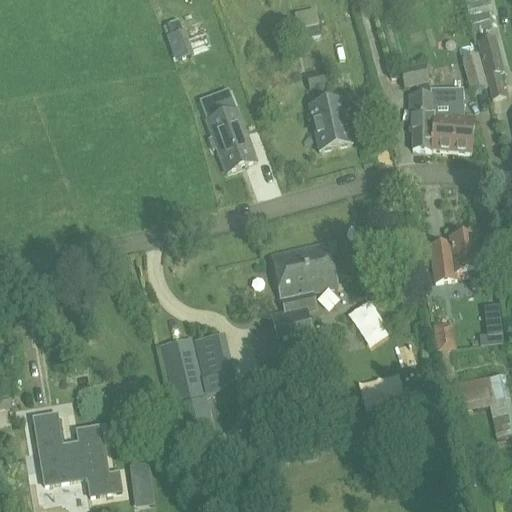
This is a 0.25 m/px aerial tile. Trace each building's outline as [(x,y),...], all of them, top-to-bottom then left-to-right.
[(488,0),(464,0),(473,33),(493,29),(490,16),(493,15),(488,0)] [(163,28),(167,38),(183,33),(179,22),(163,28)] [(297,33),(300,43),(321,38),(319,28),(297,33)] [(183,33),(167,38),(176,63),(193,56),(185,32),(183,33)] [(477,45),(492,104),(506,100),(501,77),(505,76),(497,40),(477,45)] [(462,61),(470,95),(488,91),(479,57),(462,61)] [(411,153),(431,155),(432,102),(430,93),(425,69),(403,73),(407,92),(420,89),(420,99),(413,99),(413,118),(412,118),(411,153)] [(327,72),(306,77),(310,94),(331,89),(327,72)] [(432,102),(431,155),(432,155),(432,153),(471,157),(474,123),(464,123),(463,92),(430,93),(432,102)] [(216,127),(219,136),(212,138),(226,176),(257,164),(243,127),(242,127),(238,117),(230,95),(197,107),(206,131),(216,127)] [(319,155),(353,147),(343,103),(309,111),(319,155)] [(470,275),(473,292),(485,290),(483,273),(484,273),(482,259),(479,259),(476,240),(450,243),(451,248),(431,251),(436,286),(457,283),(456,277),(470,275)] [(284,316),(272,319),(280,356),(315,348),(307,311),(316,309),(314,296),(338,291),(329,247),(272,259),(284,316)] [(434,330),(437,354),(456,351),(453,327),(434,330)] [(480,351),(503,349),(502,337),(479,339),(480,351)] [(195,345),(204,382),(234,376),(226,338),(195,345)] [(174,410),(183,408),(207,402),(206,397),(203,382),(193,341),(159,349),(174,410)] [(204,382),(203,382),(206,397),(237,390),(234,376),(204,382)] [(511,411),(505,378),(488,381),(493,410),(499,443),(511,440),(511,411)] [(458,387),(464,415),(493,410),(488,381),(458,387)] [(207,402),(183,408),(191,442),(216,436),(207,402)] [(87,482),(90,500),(112,496),(101,429),(77,433),(80,450),(63,453),(57,417),(34,421),(37,445),(43,444),(46,462),(41,463),(45,489),(87,482)] [(130,469),(132,483),(150,481),(148,467),(130,469)]
